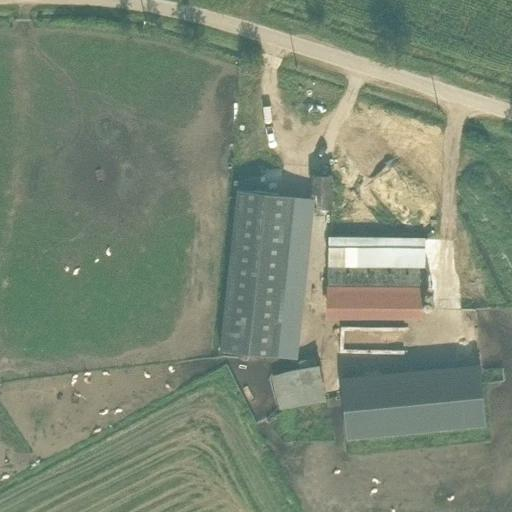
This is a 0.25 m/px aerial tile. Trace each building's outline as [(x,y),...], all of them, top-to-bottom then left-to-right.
[(371,208),(409,210),(410,187),(369,185),(370,170),(350,169),(348,204),(340,204),(340,218),(371,220),(371,208)] [(311,208),(332,208),(331,175),(311,175),(311,208)] [(294,196),(236,190),(220,350),(278,355),(294,196)] [(328,237),(327,317),(422,318),(423,287),(424,287),(425,238),(328,237)] [(348,438),(488,426),(482,361),(343,373),(348,438)] [(278,409),(326,399),(318,363),(272,373),(272,376),(272,375),(278,409)]
